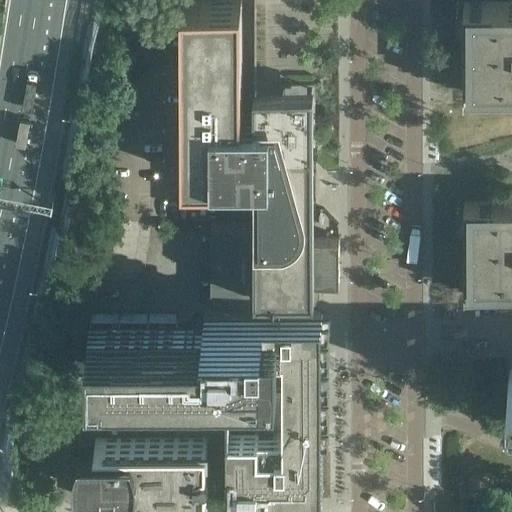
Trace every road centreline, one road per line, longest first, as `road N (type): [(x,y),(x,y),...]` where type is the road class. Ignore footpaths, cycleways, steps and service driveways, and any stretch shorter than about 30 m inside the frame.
road 1 (unclassified): [(365,0),(355,101),(357,339)]
road 2 (unclassified): [(412,339),(405,0)]
road 3 (motorway): [(0,186),(30,0)]
road 4 (unclassified): [(357,339),(361,511)]
road 5 (unclassified): [(414,511),(412,339)]
